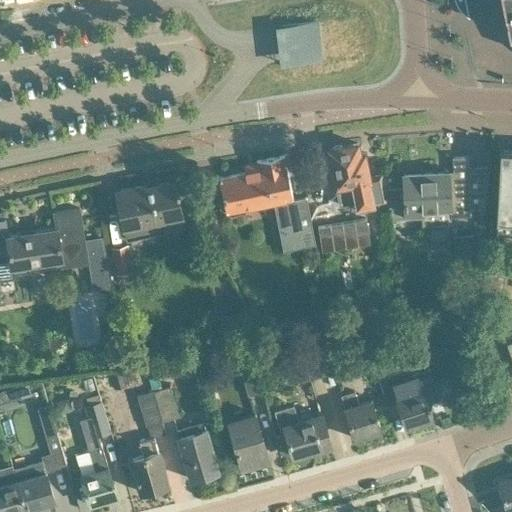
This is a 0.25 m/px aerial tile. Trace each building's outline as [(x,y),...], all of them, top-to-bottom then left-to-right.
[(465,12),(462,0),(448,0),(450,5),(452,9),(455,13),(459,16),(463,19),(467,20),(465,12)] [(511,0),(501,0),(508,31),(511,30),(511,0)] [(315,23),(279,27),(283,64),(319,60),(315,23)] [(332,148),(328,149),(333,171),(332,174),(333,180),(335,182),(336,186),(340,205),(355,202),(357,207),(358,212),(374,208),(373,204),(374,204),(373,203),(386,200),(384,193),(380,174),(368,176),(364,153),(359,154),(357,143),(342,146),(340,144),(333,145),(332,148)] [(511,150),(500,149),(496,220),(511,220),(511,150)] [(256,161),(257,163),(259,174),(246,176),(246,172),(219,178),(226,211),(279,201),(280,209),(276,209),(284,251),(316,245),(306,198),(293,200),(284,156),(256,161)] [(403,173),(405,219),(422,218),(422,226),(451,225),(450,217),(472,216),(484,215),(489,167),(469,168),(468,156),(452,157),(453,174),(448,174),(448,171),(447,171),(447,172),(404,174),(404,173),(403,173)] [(185,197),(184,193),(183,184),(176,185),(175,181),(144,187),(144,185),(115,191),(126,239),(165,231),(162,219),(182,214),(178,198),(185,197)] [(0,220),(0,279),(14,278),(13,270),(29,267),(28,264),(61,259),(62,266),(88,262),(84,240),(79,208),(53,212),(56,228),(8,236),(5,220),(0,220)] [(102,237),(84,240),(88,262),(92,289),(109,287),(102,237)] [(133,275),(127,244),(112,247),(118,278),(133,275)] [(483,302),(502,304),(507,259),(488,257),(483,302)] [(231,317),(217,319),(221,349),(222,361),(236,359),(231,317)] [(390,328),(389,337),(399,338),(400,329),(390,328)] [(342,349),(337,350),(339,357),(369,350),(369,348),(367,342),(342,349)] [(379,343),(367,342),(369,348),(369,350),(386,402),(397,398),(406,427),(433,418),(429,407),(431,407),(430,402),(439,399),(433,382),(429,369),(418,372),(403,377),(399,362),(393,363),(387,344),(379,343)] [(328,348),(315,350),(324,376),(336,373),(328,348)] [(324,376),(315,350),(294,352),(302,382),(324,376)] [(261,392),(251,357),(237,359),(248,395),(261,392)] [(497,383),(486,386),(490,400),(502,397),(497,383)] [(170,386),(153,391),(161,422),(179,417),(170,386)] [(7,389),(0,391),(0,403),(10,401),(7,389)] [(161,422),(153,391),(136,396),(145,426),(161,422)] [(381,430),(372,400),(359,404),(355,391),(341,395),(354,438),(381,430)] [(109,431),(101,400),(84,405),(92,435),(109,431)] [(331,445),(322,413),(298,420),(294,405),(274,410),(280,430),(285,428),(293,456),(331,445)] [(39,413),(52,460),(64,457),(51,410),(39,413)] [(269,460),(255,413),(228,421),(242,468),(269,460)] [(204,420),(176,429),(178,436),(177,436),(189,476),(190,476),(191,480),(219,472),(218,468),(206,427),(204,420)] [(168,484),(154,436),(139,441),(143,455),(131,459),(141,491),(168,484)] [(101,446),(89,450),(75,454),(90,504),(117,496),(108,467),(101,445),(101,446)] [(0,511),(13,511),(25,509),(16,480),(17,480),(12,464),(0,467),(0,511)] [(46,471),(17,480),(16,480),(25,509),(54,500),(46,471)] [(511,511),(511,477),(497,483),(507,508),(506,508),(506,511),(511,511)]
